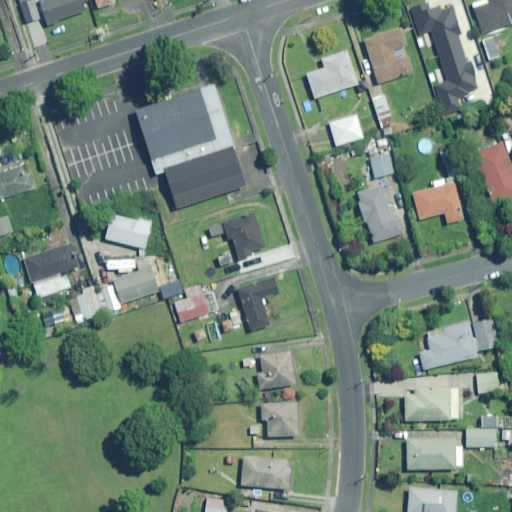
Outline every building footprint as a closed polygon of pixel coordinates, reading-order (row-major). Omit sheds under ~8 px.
[(26,2),(25,0),(18,0),(25,24),(39,20),(33,0),(26,2)] [(86,12),(82,0),(41,0),(38,1),(46,25),(86,12)] [(94,0),(97,9),(114,4),(113,0),(94,0)] [(511,25),(511,0),(496,0),(497,2),(488,5),(486,0),(483,0),(471,4),(482,35),(511,25)] [(470,42),(458,8),(441,14),(444,24),(419,32),(427,57),(470,42)] [(406,47),(400,28),(364,40),(378,84),(413,73),(407,56),(396,60),(393,51),(406,47)] [(358,84),(347,52),(321,61),(324,69),(307,75),(315,99),(358,84)] [(488,75),(482,57),(453,66),(459,85),(488,75)] [(218,83),(139,109),(159,174),(169,171),(181,207),(251,185),(218,83)] [(384,95),(371,99),(380,129),(393,125),(384,95)] [(363,139),(357,117),(329,125),(335,147),(363,139)] [(511,153),(511,132),(501,137),(504,142),(472,155),(494,208),(511,200),(511,167),(507,155),(511,153)] [(361,158),(359,150),(342,154),(344,162),(361,158)] [(455,164),(450,150),(439,153),(446,176),(453,174),(450,165),(455,164)] [(394,174),(388,153),(369,158),(374,179),(394,174)] [(0,173),(0,171),(0,200),(35,189),(27,165),(0,173)] [(446,225),(460,222),(458,211),(460,210),(452,178),(431,183),(432,190),(413,194),(419,221),(444,215),(446,225)] [(390,213),(380,186),(354,196),(373,244),(404,232),(395,210),(390,213)] [(267,244),(255,211),(212,226),(218,245),(234,239),(240,259),(254,254),(252,249),(267,244)] [(137,222),(111,216),(106,240),(144,250),(151,223),(138,220),(137,222)] [(0,236),(13,232),(8,217),(0,219),(0,236)] [(74,269),(66,246),(24,259),(39,307),(59,300),(56,292),(69,288),(64,272),(74,269)] [(159,292),(150,268),(112,280),(114,286),(101,290),(109,313),(123,308),(122,305),(159,292)] [(278,295),(273,277),(236,288),(250,333),(270,327),(262,300),(278,295)] [(182,291),(185,300),(174,304),(180,323),(218,311),(212,292),(202,295),(199,286),(182,291)] [(85,297),(69,302),(77,327),(93,322),(85,297)] [(490,349),(484,319),(426,332),(430,351),(419,354),(423,371),(477,358),(476,353),(490,349)] [(216,338),(205,341),(209,352),(219,348),(216,338)] [(290,353),(260,358),(262,373),(257,374),(259,392),(295,386),(290,353)] [(490,393),(489,374),(476,375),(478,394),(490,393)] [(412,386),(412,395),(405,395),(405,421),(459,421),(459,397),(459,385),(412,386)] [(298,438),(298,404),(262,405),(262,422),(266,422),(267,438),(298,438)] [(498,416),(480,417),(481,428),(498,428),(498,416)] [(495,431),(467,430),(466,448),(495,448),(495,431)] [(454,447),(454,439),(407,439),(407,470),(462,470),(462,447),(454,447)] [(285,463),(243,460),(241,487),(289,490),(291,469),(285,468),(285,463)] [(455,511),(457,492),(409,488),(407,511),(455,511)] [(226,511),(227,497),(206,495),(204,511),(226,511)] [(279,511),(280,505),(249,500),(247,508),(255,509),(255,510),(254,511),(279,511)]
